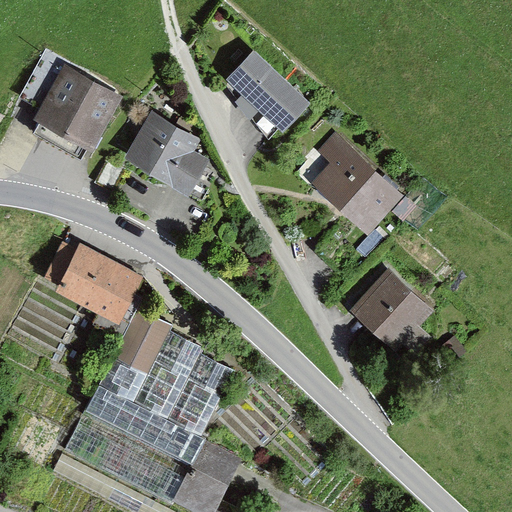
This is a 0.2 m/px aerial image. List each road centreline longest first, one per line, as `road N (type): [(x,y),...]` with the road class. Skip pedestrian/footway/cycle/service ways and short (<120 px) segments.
road 1 (unclassified): [(167,0),(209,120),(348,376),(356,424)]
road 2 (secondary): [(356,424),(230,303),(167,257),(74,208),(0,191)]
road 3 (secondary): [(451,511),(356,424)]
